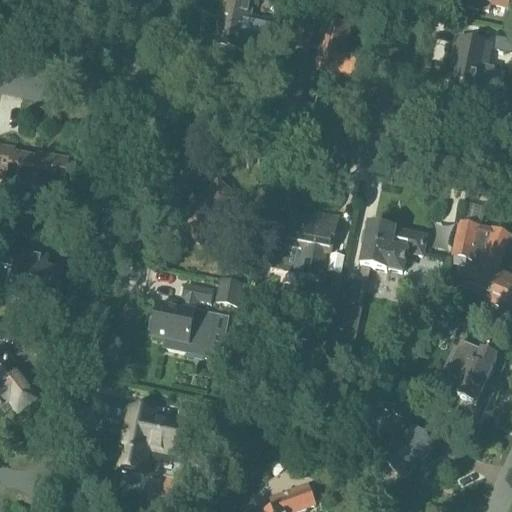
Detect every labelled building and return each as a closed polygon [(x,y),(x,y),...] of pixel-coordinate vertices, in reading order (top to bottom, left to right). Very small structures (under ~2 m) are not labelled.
[(252,14),(250,14),(253,3),(240,0),(225,0),(215,48),(242,53),(245,41),(260,44),(258,54),(271,57),(278,24),(251,19),(252,14)] [(466,0),(465,9),(488,14),(490,7),(506,10),(508,0),(466,0)] [(314,25),(301,22),(294,52),(307,54),(314,25)] [(348,31),(326,26),(315,76),(339,81),(340,77),(355,80),(360,57),(343,53),(348,31)] [(511,37),(500,34),(496,52),(511,55),(511,37)] [(473,109),(482,67),(487,68),(491,50),(457,43),(453,61),(457,62),(448,104),(473,109)] [(11,154),(0,151),(0,184),(2,185),(0,194),(0,198),(14,201),(16,188),(42,193),(43,189),(60,192),(65,165),(46,161),(46,165),(10,158),(11,154)] [(238,205),(218,186),(190,216),(188,215),(181,222),(183,224),(179,229),(198,248),(210,235),(231,254),(238,246),(218,227),(238,205)] [(262,216),(248,213),(240,250),(255,253),(262,216)] [(321,278),(324,266),(326,257),(331,258),(338,224),(322,221),(321,226),(292,221),(286,249),(277,247),(271,273),(319,283),(310,327),(331,331),(341,282),(321,278)] [(425,241),(394,235),(368,229),(360,270),(386,276),(386,275),(401,278),(405,256),(421,260),(425,241)] [(469,262),(475,265),(464,290),(494,302),(493,306),(511,313),(511,309),(511,282),(496,275),(510,242),(493,235),(493,236),(460,229),(453,259),(469,262)] [(33,258),(0,250),(0,269),(12,272),(5,302),(52,312),(60,278),(30,271),(33,258)] [(359,282),(344,279),(331,342),(346,345),(359,282)] [(243,288),(221,283),(216,306),(237,311),(243,288)] [(153,341),(160,342),(157,354),(202,364),(211,320),(195,317),(197,307),(200,307),(200,305),(210,307),(212,295),(184,289),(182,302),(184,303),(182,313),(159,309),(159,308),(158,308),(151,341),(152,341),(153,341)] [(461,369),(455,381),(448,397),(475,409),(486,383),(496,361),(481,355),(473,351),(467,366),(465,371),(461,369)] [(34,404),(0,362),(0,412),(8,406),(17,418),(34,404)] [(402,410),(387,402),(382,412),(397,420),(402,410)] [(184,405),(180,425),(227,435),(231,415),(184,405)] [(120,454),(116,474),(144,479),(149,453),(175,458),(180,430),(152,424),(153,419),(131,415),(123,455),(120,454)] [(408,439),(383,461),(401,481),(434,451),(410,424),(402,432),(408,439)] [(177,481),(172,508),(178,509),(195,486),(177,481)] [(308,489),(271,504),(273,511),(303,511),(315,508),(308,489)]
